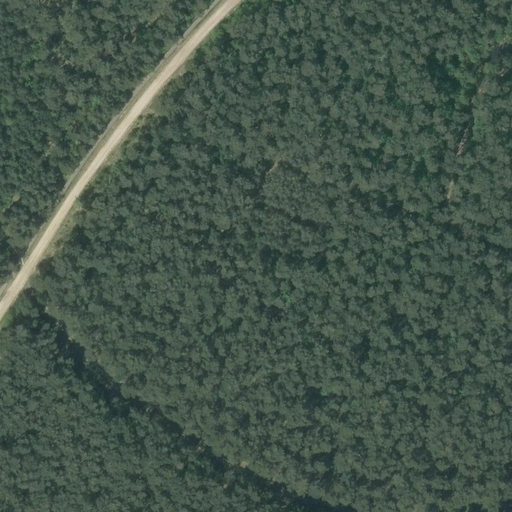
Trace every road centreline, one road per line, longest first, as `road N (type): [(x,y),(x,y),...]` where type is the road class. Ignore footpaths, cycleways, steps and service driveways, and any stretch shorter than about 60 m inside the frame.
road 1 (track): [(375,511),(344,511),(234,469),(135,402),(39,300),(23,271)]
road 2 (track): [(0,315),(123,123),(233,0)]
